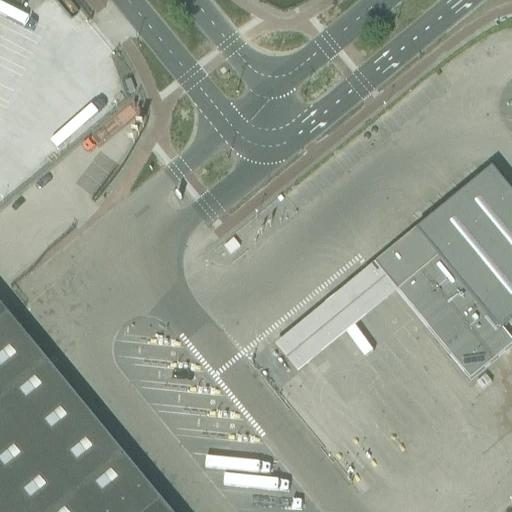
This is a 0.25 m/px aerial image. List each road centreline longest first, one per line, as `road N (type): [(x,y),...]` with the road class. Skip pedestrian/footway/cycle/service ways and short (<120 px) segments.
road 1 (tertiary): [(123,0),(228,126),(272,148),(294,138),(455,0)]
road 2 (tertiary): [(383,0),(275,78),(230,54),(186,0)]
road 3 (unknown): [(0,226),(40,212),(70,214),(101,222),(120,245)]
